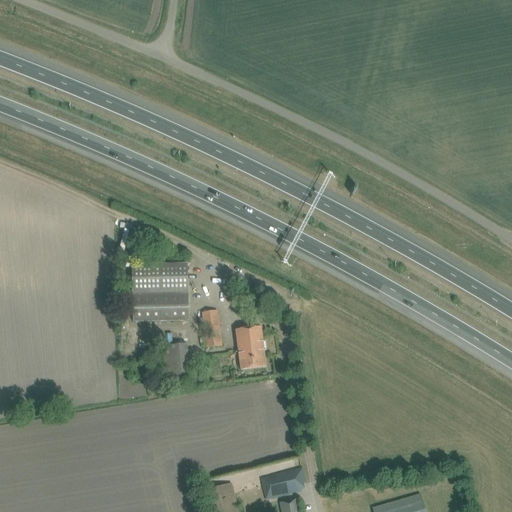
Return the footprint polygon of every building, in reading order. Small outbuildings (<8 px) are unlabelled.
[(132,270),(133,321),(189,321),(188,269),(132,270)] [(202,313),(203,323),(207,347),(222,346),(217,311),(202,313)] [(236,330),(237,340),(241,370),(266,367),(261,327),(236,330)] [(162,347),(165,379),(189,377),(186,344),(162,347)] [(302,468),(292,471),(260,479),(265,499),(301,491),(300,485),(306,483),(302,468)] [(207,511),(237,511),(231,484),(203,491),(207,511)] [(373,509),(373,511),(425,511),(421,495),(373,509)] [(280,503),(281,511),(299,511),(297,500),(280,503)]
